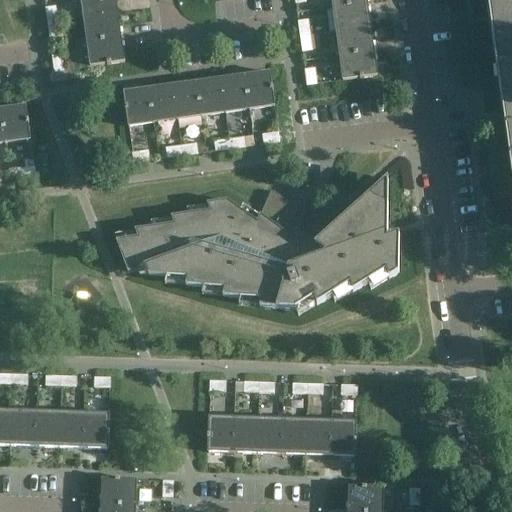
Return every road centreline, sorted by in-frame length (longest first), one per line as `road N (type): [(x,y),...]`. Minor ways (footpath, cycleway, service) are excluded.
road 1 (residential): [(511,483),(488,477),(467,438),(412,0)]
road 2 (residential): [(277,22),(174,38),(169,0)]
